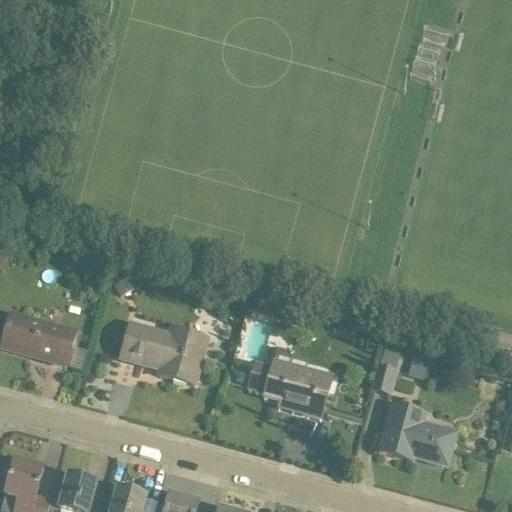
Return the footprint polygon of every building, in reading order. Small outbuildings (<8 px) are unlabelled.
[(10,319),(6,334),(1,354),(65,371),(75,337),(57,332),(56,336),(38,331),(39,327),(10,319)] [(129,330),(126,343),(121,363),(160,373),(159,380),(194,390),(206,343),(171,334),(169,341),(129,330)] [(277,352),(273,366),(272,371),(254,366),(246,395),(264,399),(263,403),(278,407),(277,412),(320,424),(332,382),(305,374),(307,365),(293,361),(294,356),(277,352)] [(377,370),(370,395),(390,401),(397,375),(377,370)] [(424,429),(426,420),(391,410),(378,456),(411,465),(412,462),(446,471),(456,438),(424,429)] [(15,511),(48,511),(50,505),(35,501),(42,474),(13,466),(4,500),(18,504),(15,511)] [(89,511),(90,508),(96,488),(67,480),(58,511),(89,511)] [(141,501),(140,504),(133,502),(134,499),(116,494),(111,511),(142,511),(145,502),(141,501)] [(196,511),(198,508),(169,500),(165,511),(196,511)]
